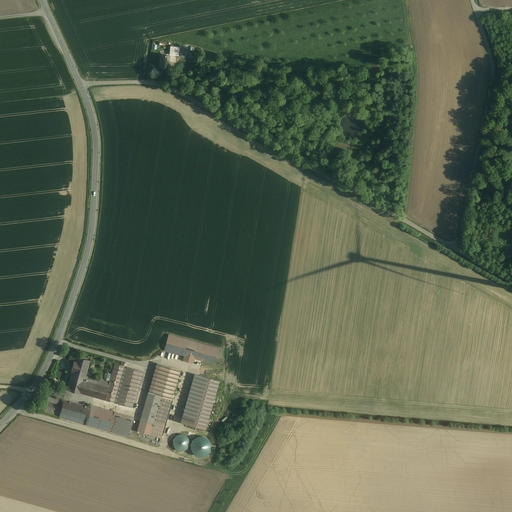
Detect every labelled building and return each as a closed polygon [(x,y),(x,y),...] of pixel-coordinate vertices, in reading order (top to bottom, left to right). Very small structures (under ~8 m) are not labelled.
[(178,47),(171,46),(170,55),(178,56),(178,47)] [(189,47),(179,46),(178,56),(188,57),(189,47)] [(169,56),(160,55),(159,68),(168,69),(169,56)] [(218,349),(169,335),(164,350),(184,355),(183,360),(193,363),(194,358),(214,364),(218,349)] [(72,372),(86,375),(90,361),(76,357),(75,360),(72,372)] [(86,375),(72,372),(67,389),(134,407),(144,371),(115,362),(109,382),(86,375)] [(180,370),(161,364),(152,393),(149,392),(138,431),(161,437),(180,370)] [(219,381),(199,375),(185,424),(205,429),(219,381)] [(56,400),(46,398),(44,405),(56,409),(57,402),(55,402),(56,400)] [(91,407),(64,399),(59,417),(128,437),(133,417),(91,405),(91,407)] [(189,446),(190,442),(189,439),(187,437),(184,435),(181,434),(178,435),(175,437),(174,440),(173,443),(174,446),(176,449),(178,450),(181,451),(185,450),(187,448),(189,446)] [(193,454),(208,455),(209,440),(196,439),(195,446),(193,446),(193,454)]
